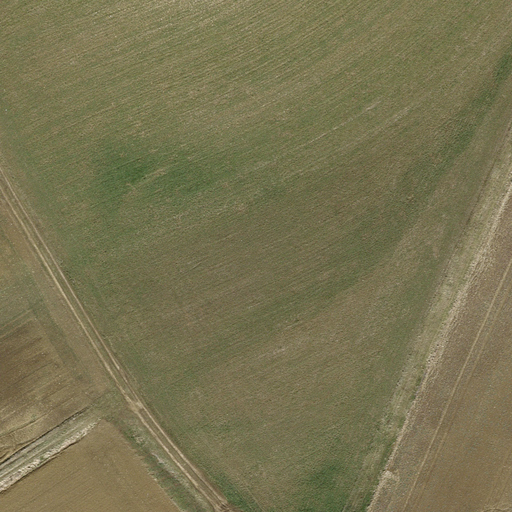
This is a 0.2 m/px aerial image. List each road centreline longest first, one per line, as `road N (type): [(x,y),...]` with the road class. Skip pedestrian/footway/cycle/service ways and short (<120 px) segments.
road 1 (track): [(0,165),(136,399),(226,511)]
road 2 (track): [(342,511),(511,148)]
road 3 (track): [(121,375),(0,458)]
